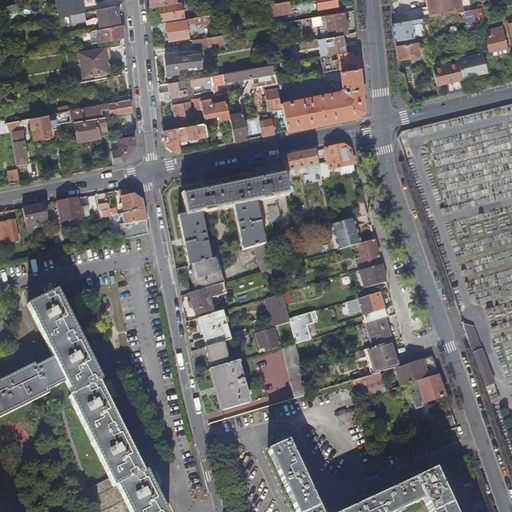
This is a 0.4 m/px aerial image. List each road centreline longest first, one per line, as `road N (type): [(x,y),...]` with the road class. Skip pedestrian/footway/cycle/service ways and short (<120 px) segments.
road 1 (residential): [(506,511),(399,205),(382,122)]
road 2 (residential): [(148,171),(219,511)]
road 3 (residential): [(382,122),(148,171)]
road 4 (residential): [(148,171),(134,0)]
road 5 (residential): [(148,171),(0,199)]
road 6 (residential): [(511,91),(382,122)]
road 7 (residential): [(382,122),(371,0)]
